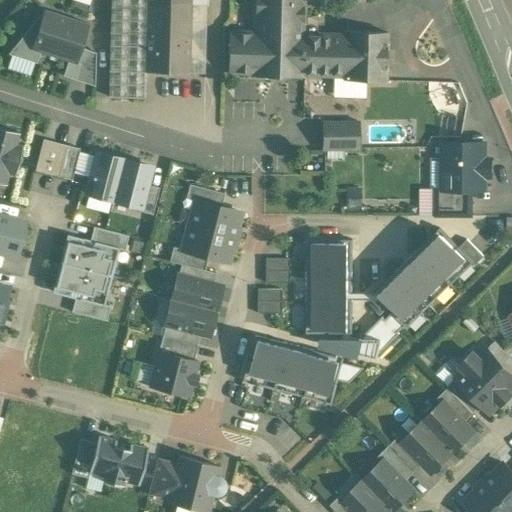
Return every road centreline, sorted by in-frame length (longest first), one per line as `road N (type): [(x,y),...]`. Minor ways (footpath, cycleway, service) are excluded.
road 1 (residential): [(385,240),(356,224),(283,224),(258,237),(204,435)]
road 2 (residential): [(5,386),(204,435)]
road 3 (residential): [(49,209),(5,386)]
road 4 (residential): [(423,511),(511,423)]
